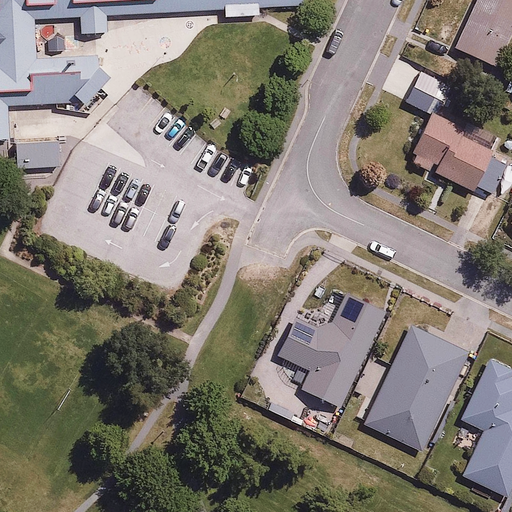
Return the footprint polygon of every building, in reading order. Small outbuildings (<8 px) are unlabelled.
[(0,0),(0,114),(70,111),(104,81),(86,56),(76,64),(23,65),(21,22),(69,20),(70,42),(95,41),(94,19),(251,12),(251,22),(290,20),(289,0),(0,0)] [(511,33),(511,0),(479,0),(459,44),(499,62),(511,33)] [(496,144),(433,114),(412,158),(475,188),(496,144)] [(56,120),(21,121),(21,136),(56,136),(56,120)] [(507,168),(492,161),(481,184),(496,191),(507,168)] [(330,326),(299,311),(279,353),(311,368),(302,386),(342,404),(387,308),(347,289),(330,326)] [(471,351),(413,324),(366,422),(424,450),(471,351)] [(511,370),(511,365),(491,356),(463,416),(488,428),(466,473),(509,494),(511,489),(511,375),(510,374),(511,370)]
